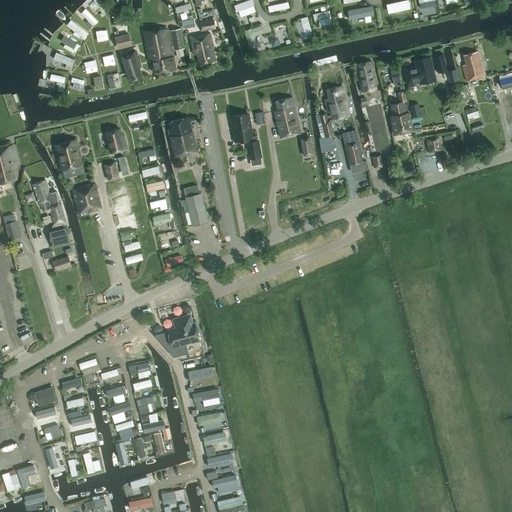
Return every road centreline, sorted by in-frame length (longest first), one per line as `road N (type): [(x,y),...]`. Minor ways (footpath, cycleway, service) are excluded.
road 1 (tertiary): [(239,253),(511,154)]
road 2 (tertiary): [(0,378),(239,253)]
road 3 (residential): [(239,253),(203,96)]
